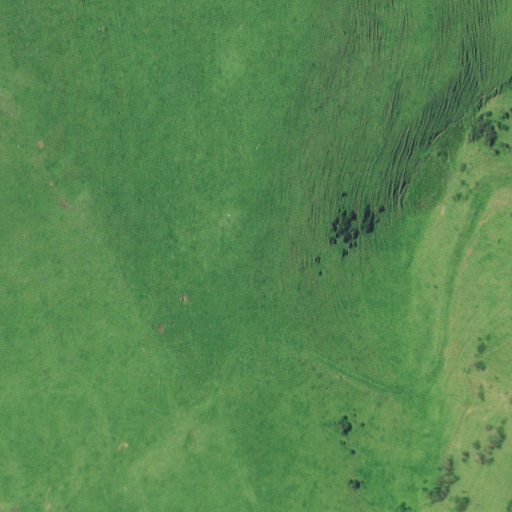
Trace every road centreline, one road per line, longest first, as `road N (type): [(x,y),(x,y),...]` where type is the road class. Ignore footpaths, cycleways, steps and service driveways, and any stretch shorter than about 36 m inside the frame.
road 1 (track): [(156,0),(161,173),(287,449),(365,490)]
road 2 (track): [(365,490),(491,353),(511,316)]
